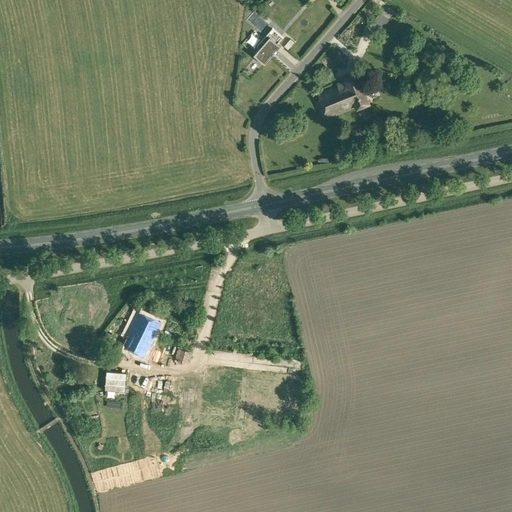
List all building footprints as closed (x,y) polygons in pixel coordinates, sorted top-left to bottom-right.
[(263,35),(272,28),(259,10),(250,17),(263,35)] [(375,33),(380,27),(371,20),(366,25),(375,33)] [(259,48),(254,54),(265,64),(281,45),(278,43),(283,37),(272,28),(257,46),(259,48)] [(258,32),(246,43),(252,49),(263,38),(258,32)] [(295,42),(290,38),(284,46),(288,50),(295,42)] [(344,78),(345,79),(337,83),(337,84),(317,92),(328,118),(356,107),(357,108),(370,103),(358,72),(344,78)] [(177,346),(153,335),(159,321),(136,310),(133,316),(134,317),(121,345),(143,355),(167,367),(177,346)] [(144,372),(113,369),(111,382),(142,385),(144,372)] [(145,412),(204,413),(204,388),(146,387),(145,412)] [(257,403),(258,400),(257,398),(256,395),(255,393),(253,391),(251,389),(249,388),(246,387),(243,387),(242,388),(239,389),(236,390),(235,392),(233,394),(232,396),(231,398),(231,401),(232,403),(232,406),(234,408),(235,410),(239,412),(242,413),(245,414),(248,413),(250,412),(252,411),(254,410),(256,406),(257,403)] [(270,406),(301,411),(303,401),(272,395),(270,406)] [(300,421),(301,412),(286,410),(285,419),(300,421)]
